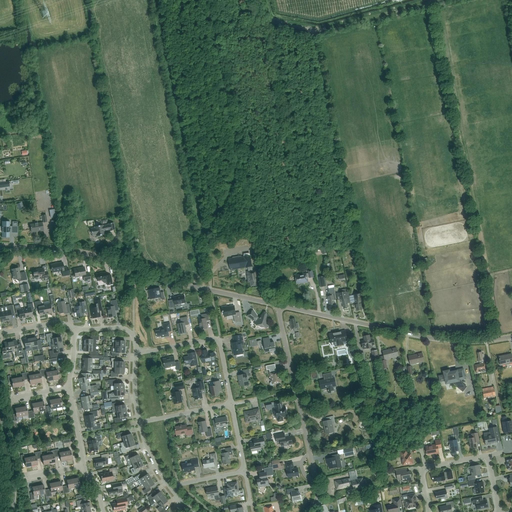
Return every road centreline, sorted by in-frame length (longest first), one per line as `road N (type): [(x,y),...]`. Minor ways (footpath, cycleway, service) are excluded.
road 1 (unclassified): [(278,305),(62,248),(0,246)]
road 2 (unclassified): [(278,305),(453,341),(511,336)]
road 3 (residential): [(306,511),(318,490),(278,305)]
road 4 (residential): [(499,511),(488,457),(425,468),(429,511)]
road 5 (residential): [(231,404),(217,339),(135,354)]
road 6 (unknown): [(209,289),(217,263),(241,248),(259,266),(265,302)]
